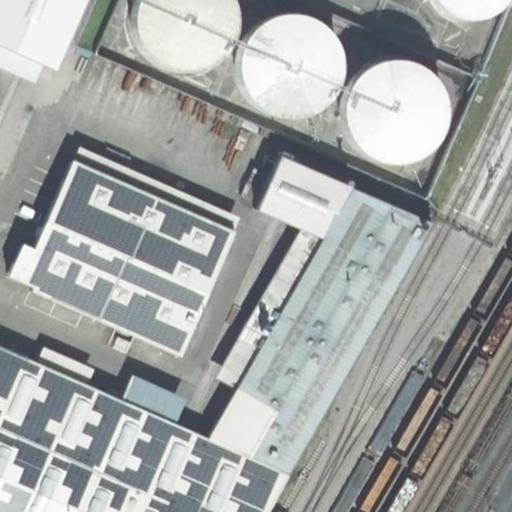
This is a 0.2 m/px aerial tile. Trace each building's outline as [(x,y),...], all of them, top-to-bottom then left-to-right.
[(80,0),(0,0),(0,47),(50,70),(80,0)] [(205,66),(220,54),(229,37),(232,18),(227,0),(131,0),(128,12),(128,31),(136,49),(149,63),(167,71),(186,72),(205,66)] [(429,0),(432,4),(445,15),(461,20),(478,19),(494,11),(502,0),(429,0)] [(310,112),(325,100),(335,84),(337,65),(333,46),(323,30),(307,19),(288,14),(269,17),(252,26),(239,40),(233,59),(234,78),(241,95),(255,109),(272,117),(292,118),(310,112)] [(414,158),(429,146),(439,129),(442,110),(437,91),(427,76),(411,64),(392,60),(373,62),(356,71),(344,86),(337,104),(338,124),(345,141),(359,155),(377,163),(396,164),(414,158)] [(319,238),(204,439),(0,348),(0,511),(264,511),(430,224),(276,155),(252,208),(319,238)] [(19,245),(5,276),(30,287),(28,291),(177,356),(231,232),(69,161),(30,250),(19,245)]
